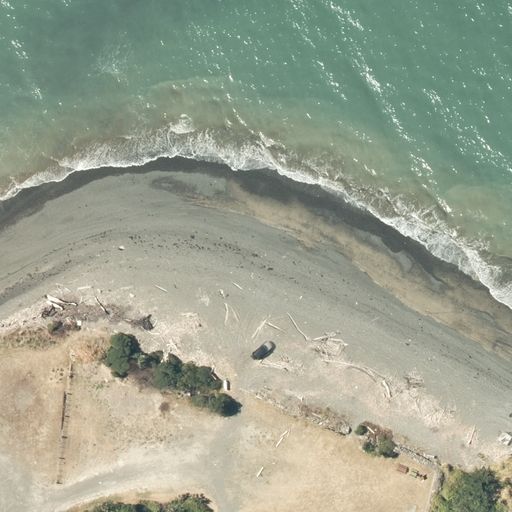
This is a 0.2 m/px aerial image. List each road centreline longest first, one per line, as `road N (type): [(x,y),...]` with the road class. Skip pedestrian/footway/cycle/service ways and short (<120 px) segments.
road 1 (track): [(511,359),(335,270),(0,314)]
road 2 (unclassified): [(34,511),(61,496),(203,459)]
